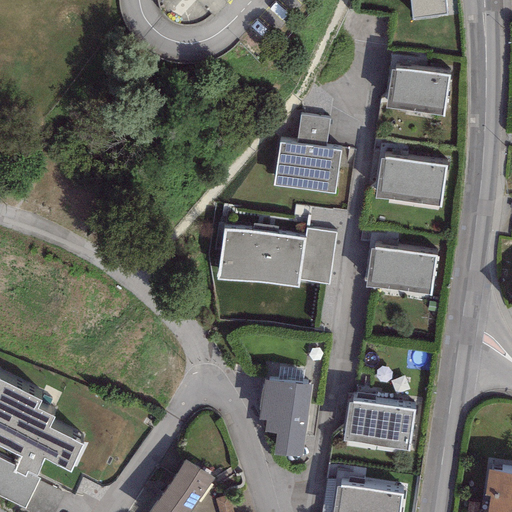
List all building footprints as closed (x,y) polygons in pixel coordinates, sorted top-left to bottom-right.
[(445,0),(410,0),(413,21),(448,16),(445,0)] [(449,74),(391,67),(386,110),(445,117),(449,74)] [(329,120),(299,116),(296,144),(277,142),(273,186),(334,192),(338,152),(326,151),(329,120)] [(447,167),(380,158),(375,199),(441,208),(447,167)] [(304,238),(222,227),(215,278),(300,290),(301,281),(325,285),(332,235),(305,231),(304,238)] [(435,255),(372,247),(367,286),(430,295),(435,255)] [(41,400),(0,379),(0,447),(21,458),(15,469),(35,480),(43,460),(71,473),(82,444),(50,428),(55,417),(36,411),(41,400)] [(308,384),(261,379),(257,418),(265,419),(263,430),(274,431),(272,453),(300,456),(308,384)] [(412,412),(347,403),(341,443),(407,451),(412,412)] [(511,511),(511,457),(489,454),(479,511),(511,511)] [(192,511),(214,480),(185,460),(149,511),(192,511)] [(15,469),(0,461),(0,494),(26,509),(40,483),(35,480),(15,469)] [(399,511),(402,495),(336,485),(331,511),(399,511)]
